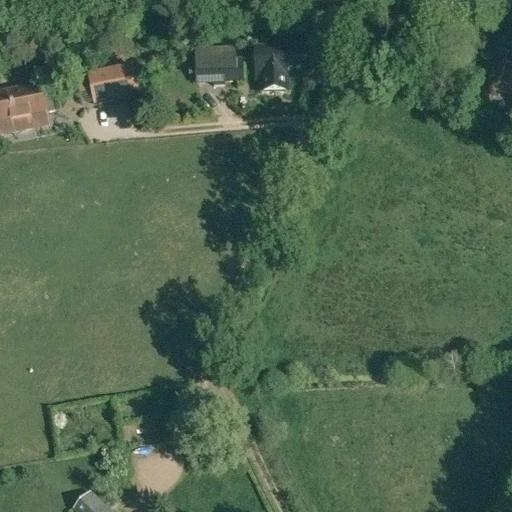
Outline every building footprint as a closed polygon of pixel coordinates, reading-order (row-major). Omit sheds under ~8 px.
[(209,84),(245,84),(244,61),(237,61),(237,49),(210,49),(210,64),(198,64),(198,84),(209,84)] [(262,78),(262,93),(288,92),(288,78),(305,77),(304,49),(270,50),(270,58),(256,58),(257,78),(262,78)] [(490,87),(511,95),(511,80),(509,79),(511,71),(511,65),(501,61),(490,87)] [(135,67),(89,77),(96,108),(142,98),(135,67)] [(236,96),(236,84),(210,85),(210,97),(236,96)] [(43,85),(0,92),(0,138),(49,129),(48,114),(55,113),(51,90),(44,91),(43,85)] [(72,511),(110,511),(91,493),(72,511)]
